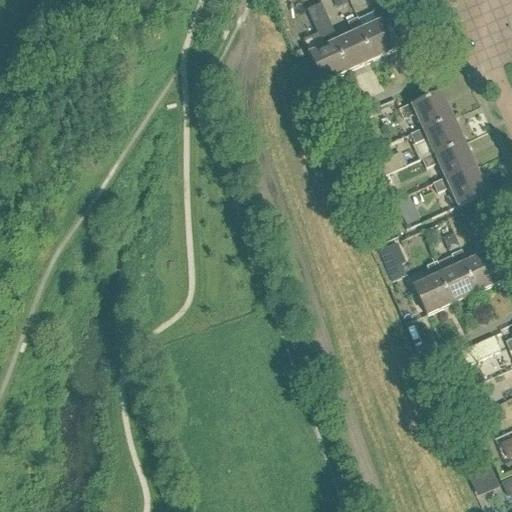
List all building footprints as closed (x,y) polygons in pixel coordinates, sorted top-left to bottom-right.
[(273,0),(277,8),(291,3),(289,0),(273,0)] [(332,0),(338,12),(349,7),(346,0),(332,0)] [(360,33),(374,63),(400,51),(397,45),(411,38),(395,4),(373,14),(378,25),(364,32),(360,33)] [(335,45),(340,43),(323,7),(309,14),(325,49),(311,56),(325,86),(349,75),(335,45)] [(360,33),(364,32),(359,21),(349,25),(354,36),(340,43),(335,45),(349,75),(374,63),(360,33)] [(424,131),(452,118),(441,95),(414,108),(413,105),(399,111),(405,123),(418,117),(424,131)] [(436,155),(463,143),(452,118),(424,131),(411,136),(416,146),(429,140),(436,155)] [(447,179),(474,167),(463,143),(436,155),(422,161),(427,171),(441,165),(447,179)] [(394,159),(380,165),(385,179),(400,173),(406,170),(400,157),(394,159)] [(474,167),(447,179),(433,186),(438,195),(451,189),(460,207),(486,195),(474,167)] [(408,201),(396,206),(401,219),(414,213),(408,201)] [(488,210),(476,216),(484,233),(496,227),(488,210)] [(463,267),(477,296),(502,284),(499,277),(489,255),(493,253),(487,241),(477,246),(482,258),(467,265),(463,267)] [(396,248),(379,255),(387,275),(401,269),(404,267),(396,248)] [(493,253),(489,255),(499,277),(507,273),(497,251),(493,253)] [(457,270),(443,276),(438,278),(452,308),(477,296),(463,267),(467,265),(462,253),(451,257),(457,270)] [(438,278),(443,276),(437,264),(425,269),(431,282),(413,290),(426,319),(452,308),(438,278)] [(470,351),(476,365),(498,355),(491,341),(470,351)] [(479,372),(468,378),(473,390),(485,384),(479,372)] [(499,408),(487,414),(492,426),(505,421),(499,408)] [(508,461),(511,459),(511,441),(502,446),(508,461)] [(511,481),(500,487),(506,501),(511,499),(511,481)]
